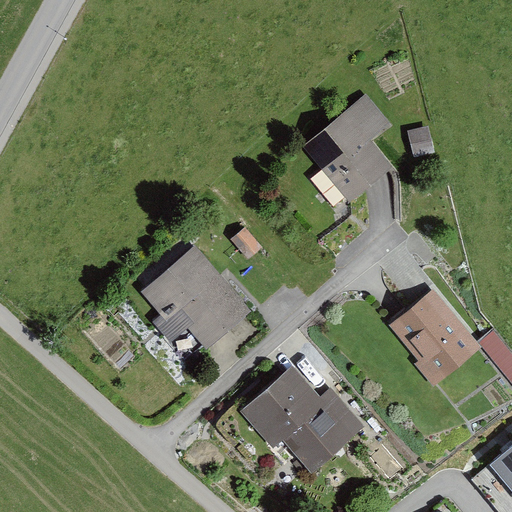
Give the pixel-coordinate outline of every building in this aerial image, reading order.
[(364,90),(299,147),(350,205),(391,169),(367,141),(391,121),(364,90)] [(416,150),(435,145),(428,121),(410,126),(416,150)] [(197,243),(138,290),(165,323),(178,313),(207,349),(252,313),(197,243)] [(482,348),(434,287),(389,323),(437,384),(482,348)] [(321,396),(291,363),(237,411),(268,446),(277,438),(312,478),(367,428),(331,387),(321,396)] [(511,443),(490,461),(511,488),(511,443)]
